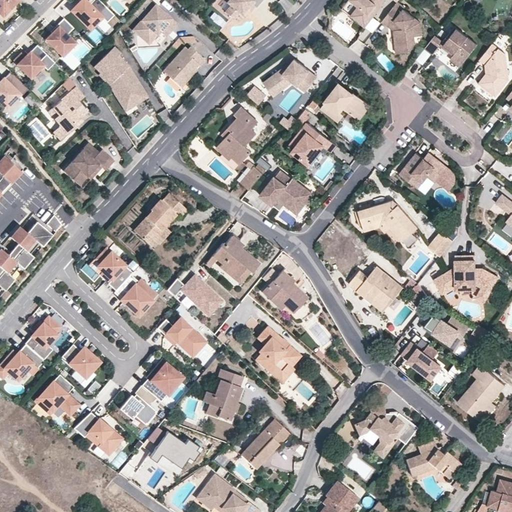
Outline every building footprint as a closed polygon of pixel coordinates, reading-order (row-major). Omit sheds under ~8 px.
[(0,0),(0,12),(4,16),(19,0),(0,0)] [(114,13),(100,0),(90,0),(89,2),(87,0),(86,0),(79,0),(71,9),(89,27),(101,16),(106,21),(114,13)] [(141,0),(130,11),(138,19),(154,1),(152,0),(141,0)] [(224,0),(228,3),(223,10),(231,17),(237,11),(239,12),(244,6),(246,8),(251,2),(253,0),(252,0),(224,0)] [(279,0),(278,3),(287,10),(292,4),(287,0),(279,0)] [(352,0),(361,6),(353,16),(368,27),(375,18),(388,1),(386,0),(352,0)] [(138,19),(131,27),(148,41),(159,28),(165,34),(176,21),(154,1),(138,19)] [(421,22),(404,8),(405,6),(398,1),(383,20),(393,28),(395,52),(408,51),(415,43),(414,35),(422,35),(421,22)] [(77,42),(69,34),(75,28),(65,18),(58,25),(60,27),(54,33),(48,39),(64,55),(77,42)] [(375,18),(368,27),(374,32),(381,23),(375,18)] [(477,42),(454,25),(442,40),(434,34),(427,44),(424,47),(431,52),(433,53),(440,44),(453,54),(450,57),(460,65),(477,42)] [(158,46),(166,36),(160,31),(152,41),(158,46)] [(509,78),(505,52),(492,42),(489,47),(479,59),(485,64),(486,73),(479,82),(496,94),(509,78)] [(56,63),(38,45),(27,56),(23,53),(15,61),(32,78),(44,66),(48,70),(56,63)] [(205,59),(190,45),(188,48),(185,46),(163,70),(170,76),(173,72),(184,82),(197,68),(193,65),(196,61),(199,65),(205,59)] [(127,65),(116,55),(119,53),(112,46),(93,66),(99,72),(98,74),(106,84),(112,94),(117,91),(128,108),(146,96),(127,65)] [(431,52),(424,47),(416,57),(423,62),(431,52)] [(318,75),(295,58),(265,81),(272,91),(290,77),(294,80),(307,90),(318,75)] [(29,89),(11,72),(2,81),(0,79),(0,100),(7,107),(20,94),(22,96),(29,89)] [(184,82),(173,72),(170,76),(181,86),(184,82)] [(73,82),(67,76),(61,82),(67,88),(73,82)] [(294,80),(290,77),(272,91),(275,95),(294,80)] [(352,93),(339,83),(328,97),(331,98),(328,101),(326,99),(321,106),(339,120),(344,113),(339,109),(342,106),(359,118),(370,104),(354,91),(352,93)] [(88,111),(78,100),(84,95),(76,86),(52,107),(58,114),(54,118),(59,123),(59,126),(53,131),(60,139),(76,126),(74,123),(80,117),(88,111)] [(128,108),(117,91),(112,94),(123,111),(128,108)] [(229,127),(232,129),(225,138),(216,147),(229,159),(231,156),(239,164),(251,151),(245,145),(256,133),(251,128),(257,121),(241,105),(235,114),(238,116),(229,127)] [(58,114),(52,107),(48,111),(54,118),(58,114)] [(303,123),(309,115),(304,111),(297,119),(303,123)] [(83,120),(80,117),(74,123),(76,126),(83,120)] [(302,128),(307,132),(294,147),(292,150),(308,162),(322,144),(330,150),(336,143),(319,130),(317,133),(314,131),(317,128),(307,121),(302,128)] [(229,127),(228,126),(222,134),(225,138),(232,129),(229,127)] [(307,132),(302,128),(297,134),(289,144),(294,147),(307,132)] [(85,176),(91,170),(94,173),(100,167),(103,169),(112,159),(99,148),(95,151),(86,142),(69,161),(74,165),(66,174),(77,185),(85,176)] [(435,182),(437,180),(441,175),(453,186),(455,184),(456,180),(456,177),(455,174),(452,170),(448,167),(429,152),(424,158),(417,152),(399,173),(418,188),(428,175),(435,182)] [(21,171),(5,156),(0,161),(0,173),(10,183),(21,171)] [(61,170),(66,174),(74,165),(69,161),(61,170)] [(240,182),(249,189),(266,169),(259,163),(255,167),(254,166),(240,182)] [(313,192),(292,176),(291,177),(281,168),(276,175),(274,174),(270,180),(260,193),(272,203),(274,201),(282,206),(285,203),(293,209),(299,200),(304,204),(313,192)] [(85,176),(89,179),(94,173),(91,170),(85,176)] [(10,183),(0,173),(0,192),(0,193),(10,183)] [(453,186),(441,175),(437,180),(449,190),(453,186)] [(158,244),(170,231),(165,226),(176,214),(180,217),(186,209),(168,193),(161,200),(159,199),(150,209),(150,210),(133,230),(149,245),(154,240),(158,244)] [(511,201),(502,193),(495,202),(511,214),(505,221),(511,225),(511,201)] [(297,212),(304,204),(299,200),(293,209),(297,212)] [(363,224),(382,219),(390,227),(402,241),(418,226),(398,204),(395,206),(390,205),(389,200),(358,210),(363,224)] [(280,209),(282,206),(274,201),(272,203),(280,209)] [(54,215),(43,228),(52,236),(62,224),(54,215)] [(390,227),(382,219),(363,224),(365,231),(380,226),(385,232),(390,227)] [(36,222),(26,233),(38,243),(42,247),(52,236),(43,228),(36,222)] [(20,228),(11,238),(17,244),(29,254),(38,243),(26,233),(20,228)] [(222,263),(219,265),(240,282),(250,271),(251,271),(258,262),(241,247),(243,245),(232,236),(225,243),(223,242),(213,255),(217,258),(222,263)] [(29,254),(17,244),(7,255),(19,266),(23,269),(33,257),(29,254)] [(108,283),(116,290),(131,274),(133,272),(107,248),(97,259),(101,263),(106,267),(103,270),(100,273),(107,279),(109,277),(111,279),(109,281),(108,283)] [(19,266),(7,255),(1,249),(0,250),(0,267),(11,277),(19,266)] [(475,268),(475,254),(456,254),(455,267),(452,268),(435,279),(444,293),(452,287),(452,284),(456,284),(455,288),(456,288),(476,288),(476,284),(477,284),(482,287),(490,291),(498,276),(483,267),(475,268)] [(210,267),(217,258),(213,255),(206,264),(210,267)] [(365,296),(368,292),(387,307),(403,286),(377,265),(368,276),(360,269),(349,284),(365,296)] [(11,277),(0,267),(0,287),(1,288),(5,291),(14,280),(11,277)] [(289,316),(307,297),(292,283),(293,280),(282,269),(276,276),(267,285),(261,292),(289,316)] [(276,276),(269,270),(261,280),(267,285),(276,276)] [(157,295),(140,279),(138,281),(131,274),(116,290),(114,292),(139,316),(157,295)] [(222,298),(194,274),(184,285),(176,278),(166,290),(174,297),(181,289),(210,313),(222,298)] [(428,297),(419,283),(416,287),(418,289),(428,297)] [(490,291),(482,287),(477,296),(485,301),(490,291)] [(428,297),(418,289),(417,290),(426,298),(430,300),(428,297)] [(426,298),(417,290),(412,296),(425,306),(429,302),(430,300),(426,298)] [(383,312),(387,307),(368,292),(365,296),(383,312)] [(470,327),(452,314),(446,323),(433,314),(424,326),(434,332),(433,333),(450,344),(456,336),(462,340),(470,327)] [(29,347),(43,360),(53,349),(47,345),(56,334),(55,333),(60,327),(49,316),(42,324),(40,322),(32,330),(35,332),(25,343),(26,344),(29,347)] [(206,341),(181,318),(173,325),(166,319),(157,328),(165,335),(168,332),(178,342),(193,356),(206,341)] [(266,328),(257,338),(264,344),(258,351),(261,353),(256,359),(271,372),(274,366),(281,371),(287,363),(290,365),(298,356),(266,328)] [(475,330),(468,339),(479,346),(486,337),(475,330)] [(178,342),(168,332),(165,335),(175,344),(178,342)] [(226,339),(220,333),(216,336),(223,342),(226,339)] [(454,351),(462,340),(456,336),(450,344),(433,333),(431,336),(454,351)] [(440,367),(409,342),(401,353),(409,359),(408,360),(415,366),(416,365),(424,371),(423,373),(431,379),(440,367)] [(32,375),(44,360),(43,360),(29,347),(26,344),(17,354),(15,353),(12,355),(10,354),(0,365),(0,375),(2,377),(8,371),(18,380),(26,370),(32,375)] [(87,350),(84,354),(82,352),(73,344),(62,356),(85,377),(100,362),(87,350)] [(178,384),(170,377),(176,371),(163,360),(148,377),(149,378),(142,386),(157,398),(161,402),(168,394),(169,395),(178,384)] [(287,363),(281,371),(274,366),(271,372),(281,380),(293,367),(290,365),(287,363)] [(457,401),(478,418),(492,401),(505,384),(490,372),(479,363),(472,373),(477,377),(457,401)] [(219,378),(221,379),(216,393),(207,391),(204,401),(210,404),(222,408),(219,417),(231,421),(243,388),(241,387),(244,376),(222,369),(219,378)] [(178,384),(183,377),(176,371),(170,377),(178,384)] [(64,392),(71,384),(59,374),(35,401),(50,413),(58,404),(70,414),(79,405),(66,393),(64,392)] [(66,393),(73,386),(71,384),(64,392),(66,393)] [(150,406),(157,398),(142,386),(141,385),(135,393),(136,394),(134,397),(131,400),(128,398),(119,409),(132,419),(135,416),(141,421),(142,419),(148,423),(157,411),(150,406)] [(496,405),(492,401),(478,418),(483,421),(496,405)] [(219,417),(222,408),(210,404),(207,412),(219,417)] [(409,439),(418,427),(398,413),(396,415),(394,413),(385,414),(384,406),(371,407),(371,415),(366,422),(358,425),(356,426),(360,437),(371,432),(379,438),(379,444),(373,452),(382,459),(394,444),(393,440),(397,438),(405,444),(409,439)] [(122,437),(91,412),(74,428),(85,437),(87,435),(110,453),(122,437)] [(290,434),(274,419),(241,454),(256,468),(290,434)] [(158,426),(148,438),(157,444),(154,448),(182,468),(189,457),(194,460),(202,448),(188,438),(185,443),(168,430),(167,432),(158,426)] [(421,428),(419,426),(409,439),(412,441),(421,428)] [(446,450),(443,454),(437,449),(434,441),(418,446),(420,454),(405,460),(412,476),(435,467),(443,473),(448,467),(453,472),(461,463),(446,450)] [(443,473),(449,478),(453,472),(448,467),(443,473)] [(211,508),(215,503),(225,510),(223,511),(258,511),(260,510),(247,501),(246,503),(232,493),(235,490),(235,489),(214,473),(206,484),(211,488),(201,502),(211,508)] [(452,486),(457,490),(464,481),(459,477),(452,486)] [(511,511),(511,482),(501,479),(498,491),(493,490),(489,506),(499,508),(499,509),(511,511)] [(328,497),(332,500),(327,506),(326,506),(320,511),(348,511),(360,497),(338,480),(326,496),(328,497)] [(235,490),(232,493),(246,503),(247,501),(248,499),(235,490)] [(332,500),(328,497),(324,504),(326,506),(327,506),(332,500)] [(375,508),(379,511),(381,511),(387,506),(381,501),(375,508)]
